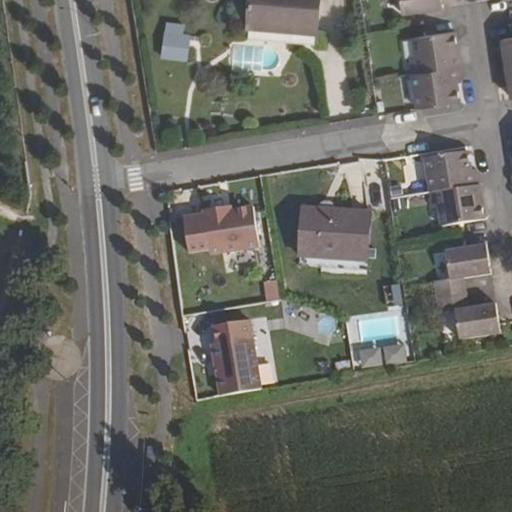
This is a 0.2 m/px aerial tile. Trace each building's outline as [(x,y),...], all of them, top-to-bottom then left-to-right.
[(320,0),(249,0),(247,28),(317,34),(320,0)] [(400,0),(403,16),(444,8),(442,0),(400,0)] [(159,58),(185,61),(188,23),(163,21),(159,58)] [(511,23),(509,24),(511,39),(503,40),(507,70),(511,68),(511,23)] [(448,33),(412,39),(416,59),(410,59),(412,75),(461,67),(455,32),(448,33)] [(461,67),(412,75),(418,110),(461,103),(457,83),(463,82),(461,67)] [(468,151),(425,158),(431,194),(480,186),(477,170),(471,171),(468,151)] [(480,186),(431,194),(433,208),(437,208),(440,228),(483,221),(485,221),(480,186)] [(211,256),(260,248),(254,207),(232,211),(225,212),(224,208),(204,212),(204,215),(184,219),(190,253),(210,250),(211,256)] [(371,212),(302,208),(299,257),(368,262),(371,212)] [(487,245),(447,251),(452,280),(436,282),(439,299),(467,294),(465,279),(492,275),(487,245)] [(267,284),(269,303),(281,301),(278,283),(267,284)] [(467,294),(439,299),(441,315),(457,312),(462,341),(502,334),(500,322),(497,304),(469,309),(467,294)] [(208,349),(217,400),(257,393),(248,342),(208,349)] [(388,365),(404,361),(400,344),(384,348),(388,365)] [(331,366),(334,380),(348,377),(346,364),(331,366)]
